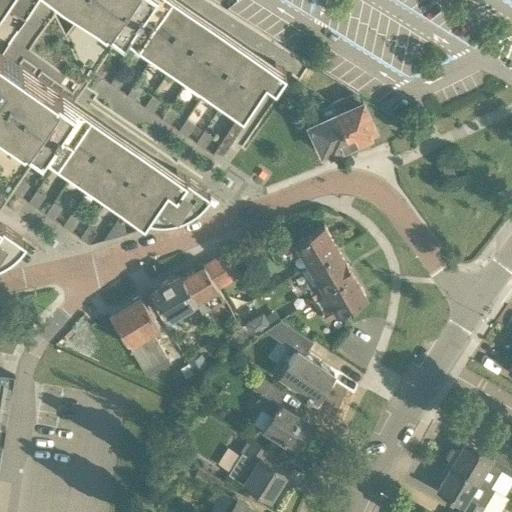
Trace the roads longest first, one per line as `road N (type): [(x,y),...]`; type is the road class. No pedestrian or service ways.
road 1 (residential): [(469,306),(386,196),(362,179),(319,181),(184,240),(0,284)]
road 2 (residential): [(354,511),(469,306)]
